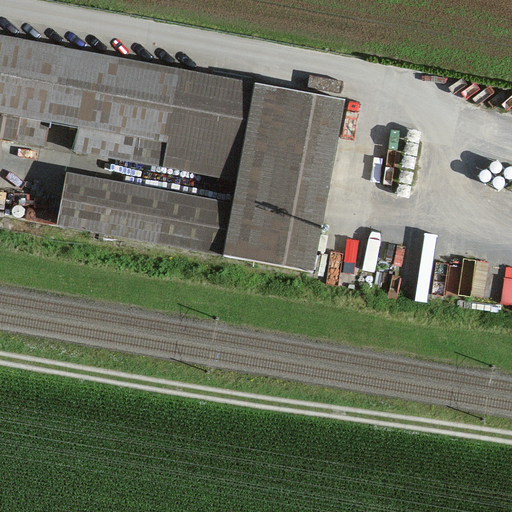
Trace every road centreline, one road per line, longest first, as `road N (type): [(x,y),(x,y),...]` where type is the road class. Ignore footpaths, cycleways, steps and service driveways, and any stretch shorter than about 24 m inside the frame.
road 1 (unknown): [(386,294),(369,266),(421,91),(381,71),(4,0)]
road 2 (unclassified): [(0,355),(511,441)]
